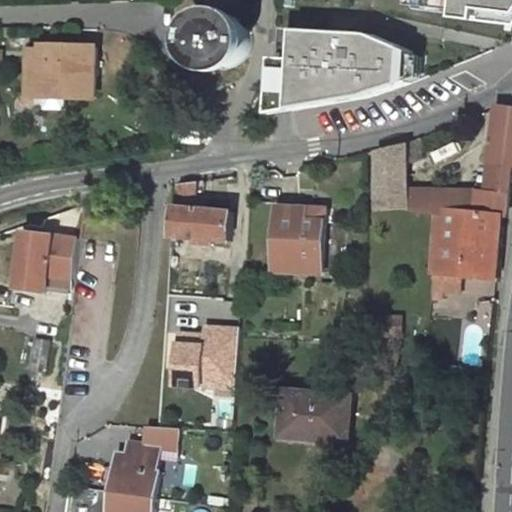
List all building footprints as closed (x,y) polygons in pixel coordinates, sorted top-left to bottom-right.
[(511,0),(441,0),(459,2),(457,20),(511,27),(511,0)] [(236,72),(248,65),(254,57),(257,44),(256,30),(249,19),(239,11),(226,7),(217,8),(209,11),(200,17),(200,18),(194,26),(191,33),(191,44),(194,56),(201,65),(212,72),(225,75),(236,72)] [(274,59),(271,115),(371,97),(413,83),(415,52),(374,35),(298,31),(297,60),(274,59)] [(99,46),(46,44),(46,48),(33,48),(31,95),(47,96),(47,108),(66,109),(66,96),(97,97),(99,46)] [(511,104),(500,103),(494,162),(511,164),(511,104)] [(200,144),(201,120),(177,120),(176,144),(200,144)] [(381,150),(382,209),(411,205),(411,185),(410,142),(381,150)] [(466,273),(502,277),(507,211),(510,211),(511,194),(511,164),(494,162),(490,188),(480,188),(478,208),(443,204),(442,212),(438,271),(466,273)] [(195,236),(194,244),(215,245),(215,238),(234,239),(237,209),(198,206),(200,181),(179,183),(176,235),(195,236)] [(411,205),(442,212),(443,204),(442,187),(411,185),(411,205)] [(442,187),(443,204),(478,208),(480,188),(442,187)] [(306,206),(282,206),(279,269),(327,271),(328,219),(305,218),(306,206)] [(84,238),(30,230),(22,286),(52,290),(54,277),(79,280),(84,238)] [(249,261),(229,259),(226,310),(245,311),(249,261)] [(436,288),(464,290),(466,273),(438,271),(436,288)] [(183,329),(183,392),(244,392),(244,329),(183,329)] [(356,394),(289,388),(285,434),(354,440),(356,394)] [(118,491),(160,497),(164,472),(161,471),(164,447),(140,443),(138,455),(123,452),(118,491)] [(118,491),(114,511),(157,511),(160,497),(118,491)]
